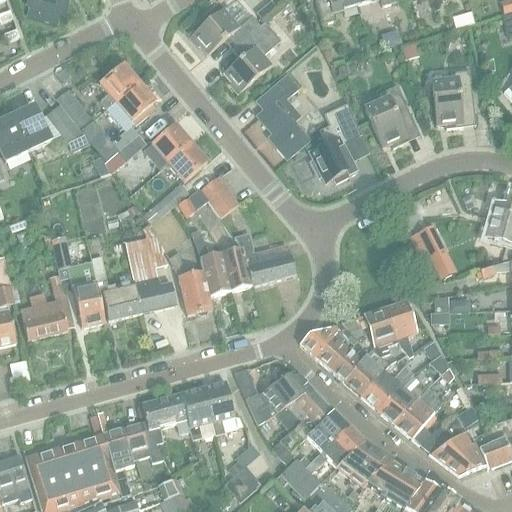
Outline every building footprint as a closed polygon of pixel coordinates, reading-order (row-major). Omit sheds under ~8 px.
[(26,18),(36,21),(55,26),(57,17),(61,18),(66,0),(27,0),(26,7),(29,8),(26,18)] [(356,8),(353,0),(313,0),(321,27),(335,22),(333,15),(356,8)] [(353,0),(356,8),(379,1),(381,9),(395,5),(393,0),(353,0)] [(228,38),(235,47),(259,27),(251,18),(238,29),(222,10),(188,39),(197,49),(199,47),(207,56),(228,38)] [(0,25),(1,27),(13,22),(10,14),(0,17),(0,25)] [(511,14),(501,18),(508,42),(511,41),(511,14)] [(259,27),(235,47),(244,57),(222,75),(230,84),(228,86),(237,96),(271,67),(263,57),(280,42),(264,23),(259,27)] [(7,45),(19,41),(17,33),(4,37),(7,45)] [(123,66),(99,86),(108,96),(99,103),(107,113),(137,86),(138,85),(123,66)] [(495,83),(504,94),(511,103),(511,67),(506,72),(507,73),(495,83)] [(445,132),(475,128),(468,73),(450,75),(451,83),(431,85),(435,127),(437,127),(436,126),(444,125),(445,132)] [(301,119),(286,102),(299,91),(287,77),(255,104),(263,113),(257,118),(277,143),(273,146),(287,162),(309,143),(294,125),(301,119)] [(137,86),(107,113),(122,131),(131,124),(154,104),(138,85),(137,86)] [(419,139),(396,88),(378,96),(382,103),(364,111),(381,150),(382,150),(382,148),(389,145),(391,151),(419,139)] [(67,92),(55,102),(80,133),(92,123),(67,92)] [(362,139),(347,107),(324,118),(328,128),(318,133),(325,147),(309,155),(313,163),(310,165),(318,180),(321,179),(324,186),(333,182),(335,186),(355,176),(341,148),(362,139)] [(33,109),(10,119),(28,156),(50,145),(50,144),(45,134),(40,123),(33,109)] [(58,111),(45,120),(53,130),(67,149),(79,139),(58,111)] [(10,119),(0,124),(0,157),(5,167),(28,156),(10,119)] [(174,128),(144,154),(159,172),(167,166),(190,146),(174,128)] [(125,134),(110,146),(117,154),(118,155),(138,138),(130,129),(125,134)] [(138,138),(118,155),(126,164),(145,147),(138,138)] [(190,146),(167,166),(183,184),(206,165),(190,146)] [(198,193),(205,202),(225,188),(218,179),(198,193)] [(180,187),(154,210),(144,218),(152,227),(188,196),(180,187)] [(225,188),(205,202),(206,204),(207,203),(212,211),(231,197),(225,188)] [(494,205),(491,217),(492,217),(511,222),(511,189),(510,189),(505,208),(494,205)] [(206,204),(205,202),(198,193),(189,200),(197,211),(206,204)] [(212,211),(218,220),(238,207),(231,197),(212,211)] [(197,211),(189,200),(178,207),(187,220),(198,213),(197,211)] [(511,222),(492,217),(491,217),(485,241),(511,247),(511,222)] [(191,239),(194,245),(199,262),(209,299),(230,294),(219,257),(210,259),(201,236),(191,239)] [(241,251),(240,251),(240,252),(250,289),(295,278),(290,259),(285,249),(253,256),(248,237),(234,241),(241,251)] [(154,239),(124,246),(133,284),(140,316),(176,307),(171,286),(160,288),(155,271),(167,268),(161,257),(164,255),(154,239)] [(67,244),(52,247),(58,273),(73,270),(67,244)] [(441,246),(426,254),(440,282),(455,274),(441,246)] [(240,251),(219,257),(230,294),(250,289),(240,252),(240,251)] [(212,312),(209,299),(199,262),(202,271),(187,274),(185,266),(179,255),(168,262),(176,277),(187,319),(212,312)] [(101,259),(91,261),(97,285),(107,283),(101,259)] [(3,260),(0,260),(0,290),(9,289),(3,260)] [(509,264),(481,273),(483,280),(494,277),(493,275),(511,274),(511,264),(509,264)] [(73,270),(58,273),(60,282),(69,280),(81,330),(104,324),(90,266),(73,270)] [(133,284),(101,292),(103,302),(108,324),(140,316),(133,284)] [(45,307),(39,308),(41,316),(47,339),(67,334),(66,331),(72,330),(62,288),(53,290),(56,304),(47,306),(45,307)] [(0,349),(15,346),(8,313),(7,313),(6,309),(14,307),(10,289),(0,291),(0,349)] [(31,310),(19,313),(27,344),(47,339),(41,316),(39,308),(45,307),(42,297),(29,300),(31,310)] [(447,316),(446,299),(434,301),(434,316),(447,316)] [(478,313),(500,312),(499,299),(483,299),(483,304),(477,304),(478,313)] [(407,304),(385,311),(396,343),(396,342),(401,351),(402,350),(409,359),(413,356),(410,348),(407,339),(418,335),(407,304)] [(373,352),(373,354),(378,359),(389,355),(386,346),(396,343),(385,311),(364,318),(375,349),(373,352)] [(447,326),(447,316),(434,316),(430,316),(430,326),(447,326)] [(340,326),(345,331),(355,341),(363,337),(357,321),(340,326)] [(300,347),(315,360),(333,339),(337,335),(330,330),(308,338),(300,347)] [(499,338),(498,330),(487,330),(487,338),(499,338)] [(355,341),(345,331),(341,335),(358,352),(362,348),(355,341)] [(333,339),(315,360),(329,372),(347,351),(348,352),(333,339)] [(431,363),(433,362),(440,357),(433,344),(423,350),(431,363)] [(347,351),(329,372),(343,384),(361,363),(348,352),(347,351)] [(367,356),(361,363),(343,384),(361,399),(382,373),(383,374),(388,368),(378,359),(373,354),(373,355),(370,358),(367,356)] [(500,362),(500,354),(488,354),(488,363),(500,362)] [(440,357),(433,362),(436,366),(433,368),(439,377),(441,378),(448,371),(445,366),(440,357)] [(450,363),(445,366),(448,371),(452,378),(458,375),(451,363),(450,363)] [(456,363),(451,363),(458,375),(461,373),(456,363)] [(382,373),(361,399),(377,413),(399,388),(408,381),(413,377),(404,369),(392,382),(383,374),(382,373)] [(448,371),(441,378),(448,385),(453,380),(452,378),(448,371)] [(245,372),(233,375),(259,428),(284,410),(290,404),(313,392),(295,373),(257,398),(245,372)] [(477,375),(477,385),(502,384),(502,374),(477,375)] [(399,388),(377,413),(394,427),(416,403),(427,392),(419,386),(416,389),(408,381),(399,388)] [(229,385),(203,391),(212,426),(214,436),(225,434),(222,424),(238,420),(229,385)] [(203,391),(180,397),(186,424),(192,442),(214,436),(212,426),(203,391)] [(284,410),(300,427),(308,436),(333,414),(313,392),(290,404),(284,410)] [(416,403),(394,427),(411,442),(433,417),(442,406),(427,392),(416,403)] [(142,407),(146,425),(148,434),(155,447),(163,445),(159,431),(186,424),(180,397),(142,407)] [(505,398),(493,398),(494,410),(505,409),(505,398)] [(433,417),(411,442),(429,457),(458,478),(485,468),(474,446),(470,447),(465,434),(468,432),(480,425),(471,410),(444,427),(433,417)] [(279,445),(289,455),(306,440),(320,455),(349,429),(333,414),(308,436),(300,427),(279,445)] [(511,420),(483,431),(485,435),(491,446),(504,441),(511,456),(511,455),(511,420)] [(146,425),(122,432),(132,464),(150,458),(153,466),(163,463),(155,447),(148,434),(146,425)] [(480,425),(468,432),(474,446),(485,468),(486,471),(511,461),(511,459),(511,456),(504,441),(491,446),(485,435),(477,440),(472,430),(480,426),(480,425)] [(364,445),(349,429),(320,455),(304,471),(310,477),(326,461),(335,470),(364,445)] [(122,432),(104,438),(112,468),(120,496),(122,501),(130,498),(121,467),(132,464),(122,432)] [(95,440),(52,453),(24,461),(33,490),(35,490),(41,511),(66,511),(120,496),(112,468),(104,438),(95,440)] [(289,455),(279,445),(272,451),(276,457),(285,467),(293,459),(289,455)] [(364,445),(335,470),(335,471),(362,490),(365,486),(371,478),(393,464),(364,445)] [(18,459),(0,465),(0,506),(0,508),(18,502),(19,506),(32,502),(18,459)] [(319,486),(310,477),(304,471),(295,462),(279,477),(303,502),(319,486)] [(238,464),(228,472),(234,478),(243,470),(238,464)] [(371,478),(365,486),(378,493),(377,496),(400,511),(402,511),(403,511),(411,501),(412,502),(425,484),(393,464),(371,478)] [(243,470),(234,478),(224,487),(231,496),(253,477),(245,468),(243,470)] [(253,477),(231,496),(239,505),(261,486),(253,477)] [(160,487),(164,498),(165,502),(171,500),(176,511),(184,511),(188,510),(179,492),(173,483),(160,487)] [(403,511),(402,511),(425,511),(439,492),(425,484),(412,502),(411,501),(403,511)] [(439,492),(425,511),(453,511),(458,505),(439,492)] [(85,511),(131,511),(134,511),(137,510),(134,502),(123,507),(112,511),(102,511),(99,505),(95,508),(85,511)]
